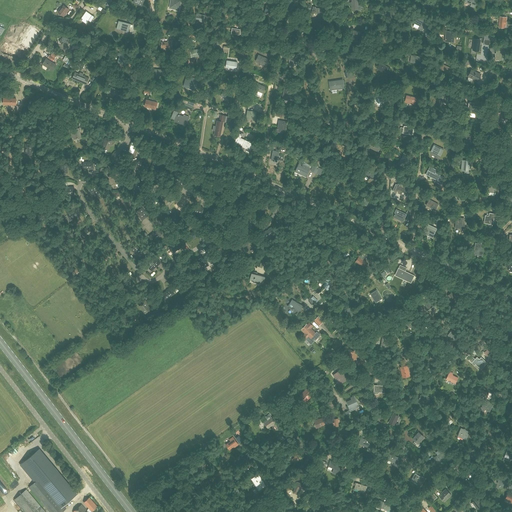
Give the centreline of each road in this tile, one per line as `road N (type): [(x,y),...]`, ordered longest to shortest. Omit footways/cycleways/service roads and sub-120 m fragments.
road 1 (unclassified): [(511,298),(282,188),(0,70)]
road 2 (unclassified): [(152,511),(0,318)]
road 3 (primary): [(131,511),(0,342)]
road 4 (track): [(413,250),(434,41)]
road 5 (track): [(381,235),(403,31)]
road 6 (unclassified): [(112,511),(0,367)]
road 7 (track): [(254,177),(287,0)]
road 8 (track): [(322,336),(337,350),(449,268)]
road 9 (track): [(199,154),(213,0)]
